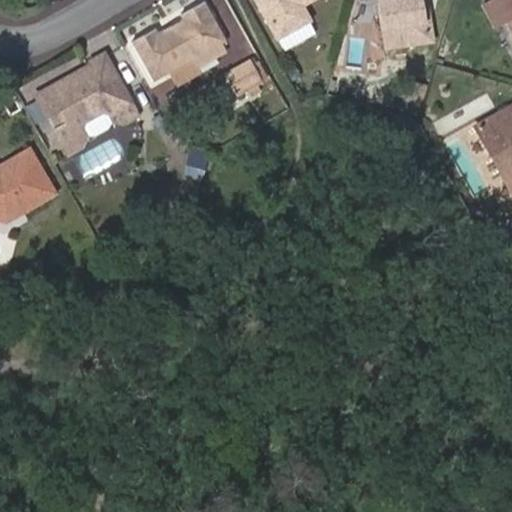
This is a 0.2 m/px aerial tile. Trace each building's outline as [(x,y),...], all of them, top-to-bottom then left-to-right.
[(245,0),(270,40),(301,23),(292,6),(302,0),(245,0)] [(429,43),(421,0),(380,0),(389,50),(429,43)] [(508,25),(511,23),(511,0),(502,0),(481,12),(494,34),(508,25)] [(157,44),(153,36),(146,40),(144,37),(124,48),(148,88),(166,78),(188,66),(215,50),(220,48),(195,7),(170,21),(172,25),(163,31),(167,38),(157,44)] [(301,23),(270,40),(278,55),(309,38),(301,23)] [(163,31),(153,36),(157,44),(167,38),(163,31)] [(215,50),(188,66),(192,74),(220,58),(215,50)] [(74,70),(75,72),(77,77),(45,95),(42,90),(22,102),(35,124),(41,120),(48,133),(42,136),(49,148),(72,134),(80,146),(103,132),(98,121),(119,109),(91,60),(74,70)] [(248,64),(223,77),(235,99),(260,86),(248,64)] [(166,78),(175,95),(197,82),(192,74),(188,66),(166,78)] [(77,77),(75,72),(42,90),(45,95),(77,77)] [(402,122),(416,126),(424,101),(409,97),(402,122)] [(119,109),(98,121),(103,132),(125,121),(119,109)] [(511,112),(510,109),(476,127),(511,190),(511,112)] [(200,181),(209,155),(190,149),(181,175),(200,181)] [(0,216),(2,215),(7,223),(44,201),(16,156),(0,165),(0,216)]
